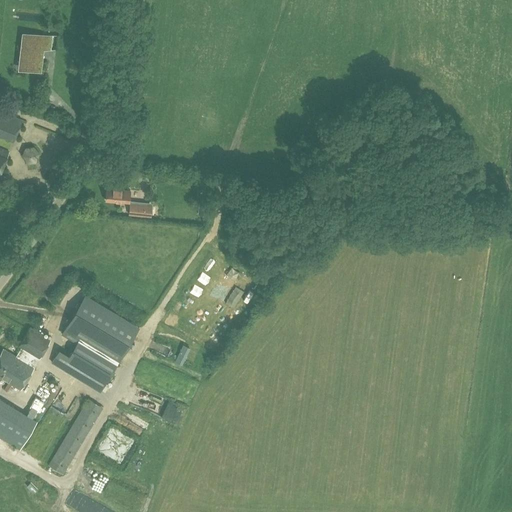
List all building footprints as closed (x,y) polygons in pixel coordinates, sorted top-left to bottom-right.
[(23,31),(19,69),(42,72),(44,49),(51,50),(53,35),(23,31)] [(0,173),(9,151),(0,147),(0,136),(13,142),(22,119),(0,110),(0,173)] [(27,162),(39,161),(38,143),(26,144),(27,162)] [(122,201),(129,202),(130,189),(123,189),(123,188),(107,187),(105,200),(122,202),(122,201)] [(198,213),(207,214),(208,200),(199,199),(198,213)] [(129,215),(143,216),(144,205),(130,203),(129,215)] [(77,300),(81,291),(75,289),(71,297),(77,300)] [(50,362),(100,392),(139,326),(85,294),(62,333),(77,342),(71,353),(60,346),(50,362)] [(18,354),(36,364),(51,339),(30,327),(18,346),(21,348),(18,354)] [(0,353),(0,376),(21,389),(36,364),(18,354),(16,356),(3,348),(0,353)] [(33,381),(28,388),(35,394),(41,387),(33,381)] [(46,387),(41,397),(51,402),(56,392),(46,387)] [(0,398),(0,436),(20,448),(36,421),(0,398)] [(48,465),(62,473),(103,406),(89,398),(48,465)] [(105,453),(113,459),(123,446),(133,453),(139,445),(115,426),(108,435),(115,441),(105,453)] [(127,454),(121,462),(125,465),(131,457),(127,454)]
